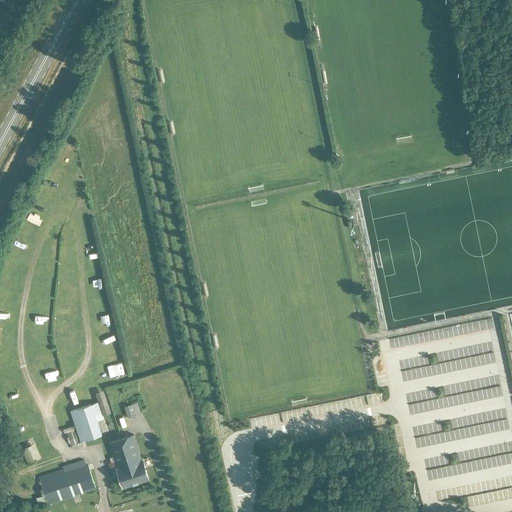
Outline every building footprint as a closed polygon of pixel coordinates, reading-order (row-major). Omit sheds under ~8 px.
[(95,253),(90,254),(92,268),(98,266),(95,253)] [(1,258),(0,264),(0,266),(8,268),(10,260),(1,258)] [(42,271),(43,280),(51,279),(51,271),(42,271)] [(106,397),(98,400),(98,402),(103,415),(111,413),(106,397)] [(98,402),(70,411),(80,442),(102,435),(97,420),(104,418),(103,415),(98,402)] [(137,402),(124,407),(128,418),(141,413),(137,402)] [(74,430),(67,432),(71,445),(78,443),(74,430)] [(134,434),(122,438),(137,483),(149,479),(143,460),(142,460),(134,434)] [(137,483),(122,438),(109,442),(118,468),(117,468),(124,487),(137,483)] [(29,443),(33,458),(43,456),(38,441),(29,443)] [(30,451),(24,453),(28,462),(34,460),(30,451)] [(55,471),(39,476),(49,507),(55,506),(54,503),(73,496),(73,495),(79,493),(79,494),(96,488),(87,459),(55,470),(55,471)] [(0,474),(0,499),(2,503),(12,497),(0,474)] [(47,503),(45,496),(37,498),(40,506),(47,503)]
